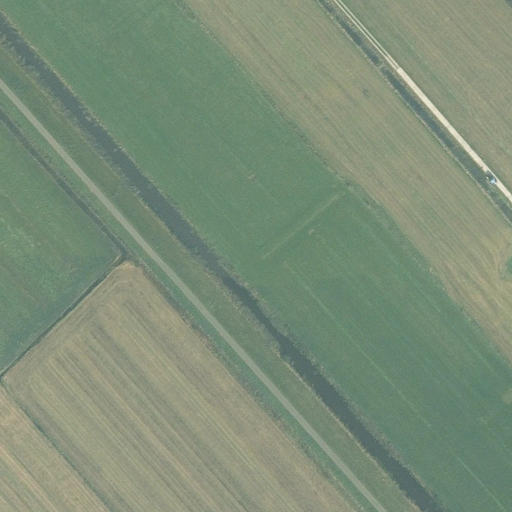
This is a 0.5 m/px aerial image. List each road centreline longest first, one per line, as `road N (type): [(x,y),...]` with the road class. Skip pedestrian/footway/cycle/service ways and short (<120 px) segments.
road 1 (unclassified): [(380,511),(0,83)]
road 2 (track): [(338,0),(511,197)]
